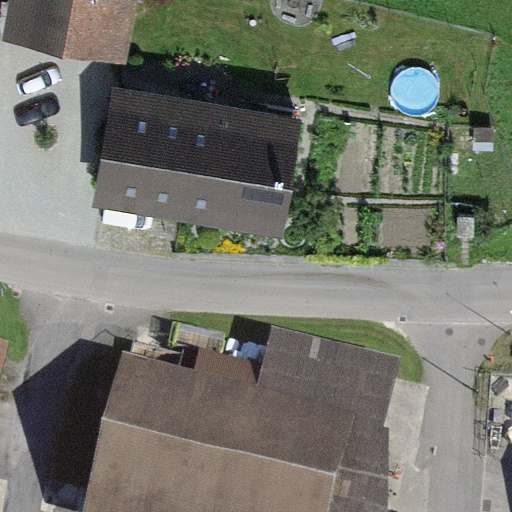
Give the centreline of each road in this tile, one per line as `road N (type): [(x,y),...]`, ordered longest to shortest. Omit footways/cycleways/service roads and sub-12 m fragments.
road 1 (unclassified): [(443,292),(67,268),(0,255)]
road 2 (unclassified): [(440,511),(443,292)]
